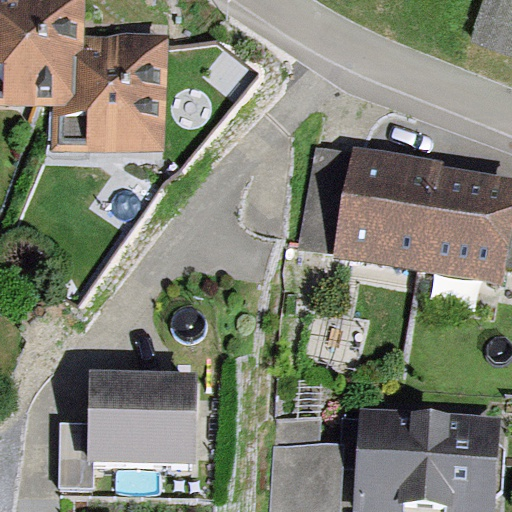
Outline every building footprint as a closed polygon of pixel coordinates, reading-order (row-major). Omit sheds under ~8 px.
[(0,0),(0,103),(53,104),(52,154),(167,155),(168,37),(115,37),(86,37),(85,0),(0,0)] [(511,0),(480,0),(467,37),(511,52),(511,0)] [(350,154),(315,149),(300,251),(504,282),(506,274),(511,274),(511,176),(438,165),(439,158),(351,145),(350,154)] [(200,374),(90,372),(90,420),(61,420),(60,492),(97,493),(97,464),(199,466),(200,374)] [(499,511),(505,420),(362,412),(358,511),(499,511)] [(322,420),(280,418),(275,511),(342,511),(346,443),(321,441),(322,420)]
